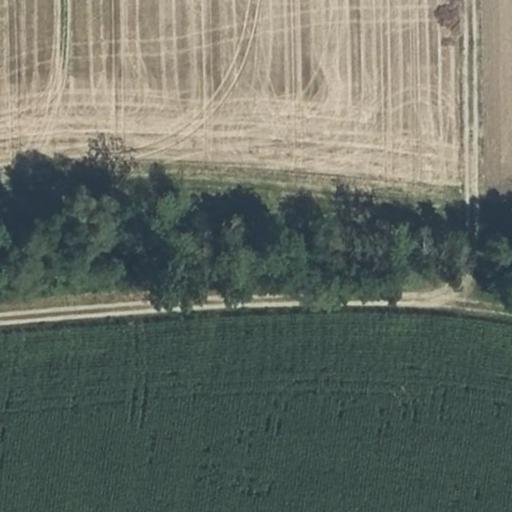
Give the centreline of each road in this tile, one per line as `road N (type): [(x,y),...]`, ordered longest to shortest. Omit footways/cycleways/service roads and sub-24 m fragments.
road 1 (track): [(0,323),(336,302),(455,306)]
road 2 (track): [(470,0),(474,194),(470,256),(455,306)]
